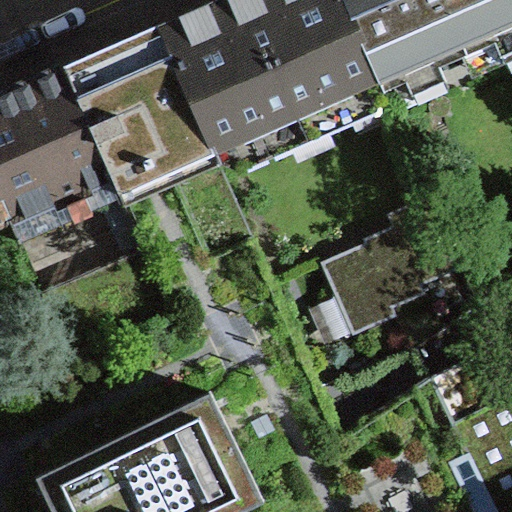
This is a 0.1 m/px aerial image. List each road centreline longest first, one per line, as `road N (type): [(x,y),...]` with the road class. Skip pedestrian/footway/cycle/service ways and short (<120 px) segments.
road 1 (unknown): [(354,511),(139,0)]
road 2 (unknown): [(0,359),(147,286),(194,410)]
